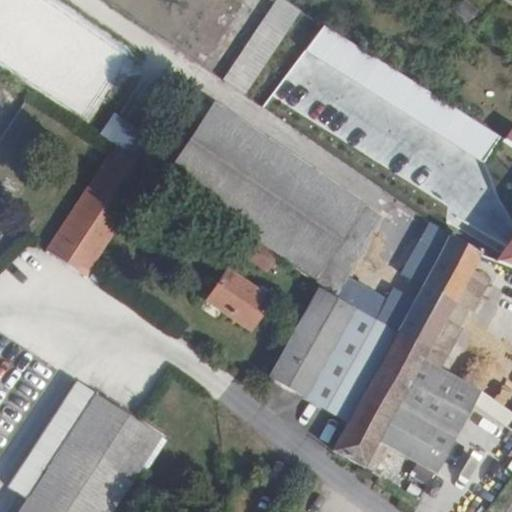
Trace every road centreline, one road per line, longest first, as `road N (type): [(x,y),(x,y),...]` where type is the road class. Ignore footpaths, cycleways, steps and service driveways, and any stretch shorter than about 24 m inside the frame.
road 1 (residential): [(147,335),(379,511)]
road 2 (residential): [(0,296),(30,288),(83,297),(147,335)]
road 3 (residential): [(67,359),(0,462)]
